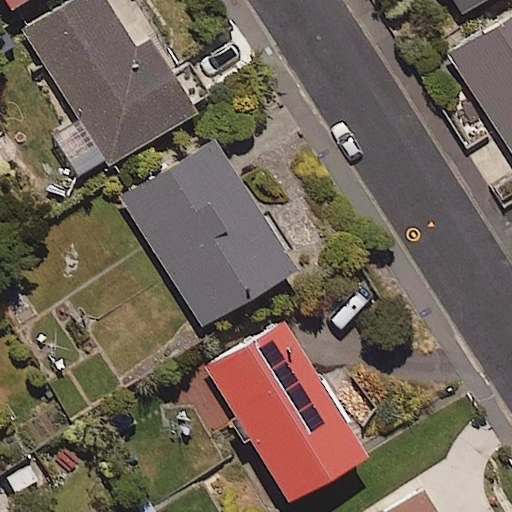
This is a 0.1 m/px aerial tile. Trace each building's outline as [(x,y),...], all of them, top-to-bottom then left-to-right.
[(53,0),(19,22),(104,156),(193,99),(130,0),(53,0)] [(511,0),(510,0),(443,45),(511,149),(511,0)] [(289,255),(209,129),(116,188),(196,314),(289,255)] [(358,443),(279,313),(203,359),(282,490),(358,443)] [(435,511),(415,481),(367,511),(435,511)]
